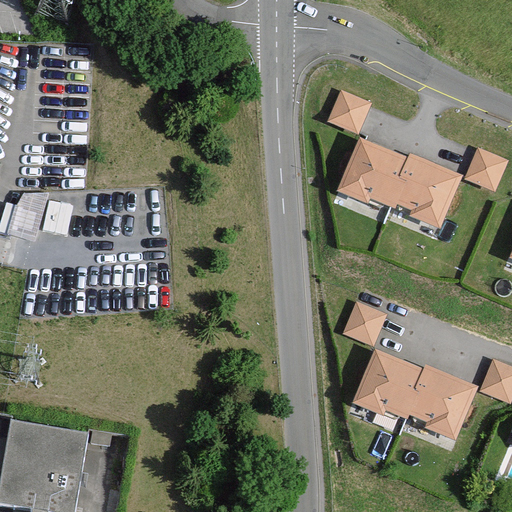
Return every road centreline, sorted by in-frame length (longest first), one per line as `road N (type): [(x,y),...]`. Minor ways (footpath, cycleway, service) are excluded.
road 1 (tertiary): [(271,30),(304,511)]
road 2 (residential): [(511,110),(350,35),(271,30)]
